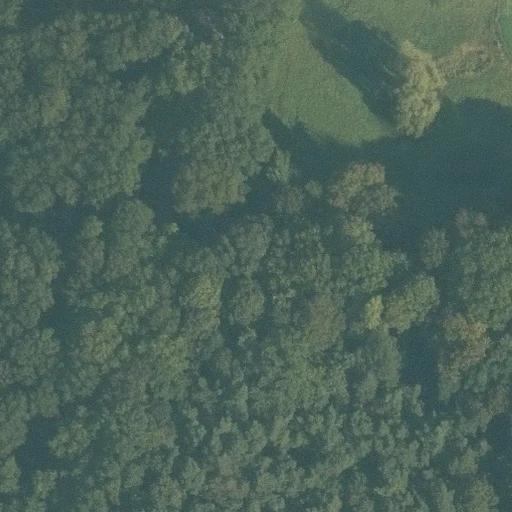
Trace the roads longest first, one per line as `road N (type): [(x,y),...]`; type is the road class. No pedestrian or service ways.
road 1 (tertiary): [(109,511),(234,0)]
road 2 (track): [(173,265),(511,250)]
